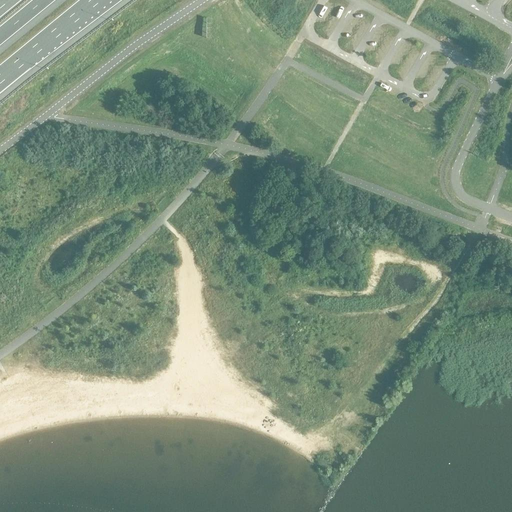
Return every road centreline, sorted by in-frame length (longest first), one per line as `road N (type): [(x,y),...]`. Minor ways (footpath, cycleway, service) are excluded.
road 1 (unclassified): [(0,150),(201,0)]
road 2 (unclassified): [(511,217),(463,198),(453,180),(499,79)]
road 3 (track): [(410,333),(479,229)]
road 4 (motorway): [(0,78),(96,0)]
